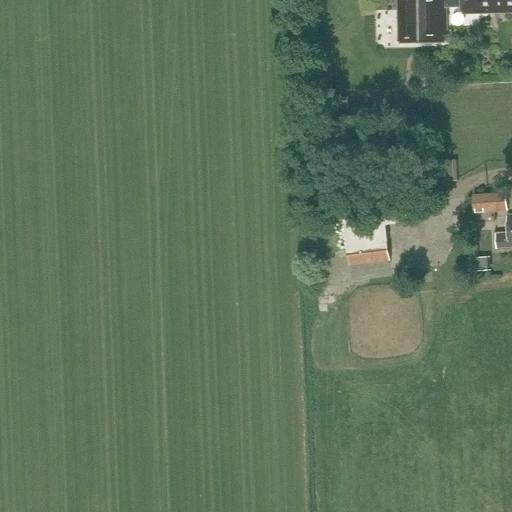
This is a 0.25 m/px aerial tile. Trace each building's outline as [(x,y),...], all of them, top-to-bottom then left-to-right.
[(462,14),(476,13),(511,12),(511,0),(399,0),(401,43),(450,41),(449,6),(461,6),(462,14)] [(330,96),(330,108),(340,109),(340,96),(330,96)] [(461,180),(460,158),(436,159),(437,181),(461,180)] [(476,213),(510,210),(509,191),(475,194),(476,213)] [(346,219),(350,252),(392,248),(389,223),(412,221),(410,204),(384,207),(385,216),(346,219)] [(511,216),(508,217),(509,233),(498,234),(499,248),(511,247),(511,216)] [(392,252),(351,255),(352,264),(393,261),(392,252)]
